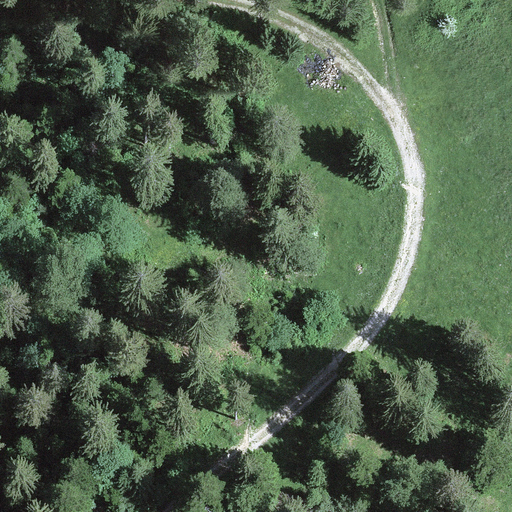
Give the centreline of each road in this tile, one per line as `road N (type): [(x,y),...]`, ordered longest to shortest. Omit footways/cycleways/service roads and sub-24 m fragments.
road 1 (track): [(181,511),(318,389),(378,317),(411,234),(414,179),(386,99),(341,53),(304,30),(219,0)]
road 2 (track): [(205,0),(60,23),(0,46)]
